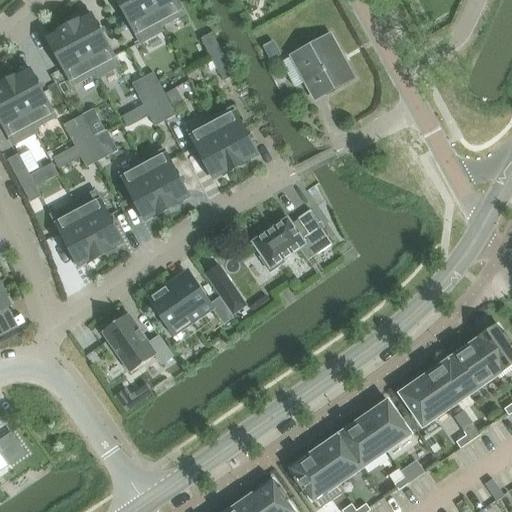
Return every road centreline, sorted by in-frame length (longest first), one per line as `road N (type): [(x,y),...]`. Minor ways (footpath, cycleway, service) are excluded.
road 1 (tertiary): [(144,502),(391,333),(450,277),(482,225)]
road 2 (residential): [(51,330),(238,202),(419,111)]
road 3 (residential): [(144,502),(69,389),(38,368)]
road 4 (residential): [(51,330),(0,186)]
road 5 (residential): [(419,111),(360,0)]
